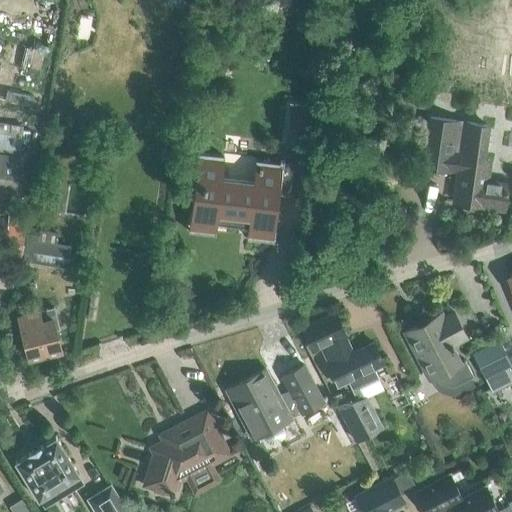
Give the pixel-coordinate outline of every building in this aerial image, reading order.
[(400,102),(412,104),(415,86),(403,84),(400,102)] [(306,108),(289,106),(284,146),(302,148),(306,108)] [(462,123),(447,121),(428,117),(421,166),(458,172),(454,202),(504,209),(507,184),(494,182),(493,189),(484,188),(488,160),(483,159),(488,127),(462,123)] [(0,206),(11,208),(22,125),(0,121),(0,206)] [(96,140),(87,140),(88,158),(97,158),(96,140)] [(222,160),(223,160),(223,157),(196,153),(187,229),(215,233),(216,224),(248,228),(247,235),(273,238),(275,219),(271,219),(274,193),(298,196),(302,164),(261,159),(258,182),(220,177),(222,160)] [(1,256),(20,258),(24,225),(5,223),(1,256)] [(37,237),(26,235),(22,260),(67,267),(71,247),(56,244),(58,233),(38,230),(37,237)] [(54,330),(58,329),(53,307),(23,315),(25,323),(21,324),(24,336),(23,336),(29,359),(60,351),(54,330)] [(439,312),(403,330),(428,378),(440,372),(444,379),(445,381),(447,383),(449,384),(452,384),(455,384),(457,384),(474,375),(466,360),(459,364),(449,344),(465,336),(452,311),(441,316),(439,312)] [(334,313),(302,328),(312,350),(320,346),(328,364),(326,365),(335,385),(346,379),(356,400),(364,398),(359,387),(379,377),(373,367),(382,362),(373,343),(349,354),(342,338),(345,337),(334,313)] [(498,338),(471,352),(491,391),(511,380),(511,374),(507,365),(511,364),(498,338)] [(323,402),(311,379),(303,365),(282,376),(289,390),(292,395),(281,400),(265,369),(226,389),(252,439),(260,434),(263,440),(264,441),(266,442),(268,443),(271,443),(273,443),(275,443),(276,443),(278,442),(279,441),(280,440),(281,439),(282,437),(283,436),(283,435),(284,433),(284,432),(284,431),(284,430),(281,423),(323,402)] [(350,401),(340,407),(357,440),(382,426),(367,398),(364,398),(356,400),(350,401)] [(327,406),(306,416),(311,425),(331,415),(327,406)] [(172,494),(180,466),(202,454),(205,459),(226,448),(210,417),(206,409),(156,433),(160,442),(150,447),(155,456),(152,465),(150,466),(144,483),(155,486),(155,488),(172,494)] [(55,436),(14,461),(38,499),(51,490),(56,497),(81,481),(77,474),(78,473),(55,436)] [(404,467),(390,474),(392,478),(400,493),(414,486),(404,467)] [(436,511),(451,505),(451,504),(462,498),(461,498),(449,474),(414,491),(425,511),(436,511)] [(391,511),(390,509),(402,502),(404,505),(405,504),(400,493),(392,478),(355,497),(363,511),(391,511)] [(95,511),(121,511),(126,509),(110,484),(87,498),(95,511)] [(451,504),(451,505),(454,511),(511,511),(508,505),(498,510),(485,486),(461,498),(462,498),(451,504)] [(23,498),(10,506),(14,511),(24,511),(30,508),(23,498)]
